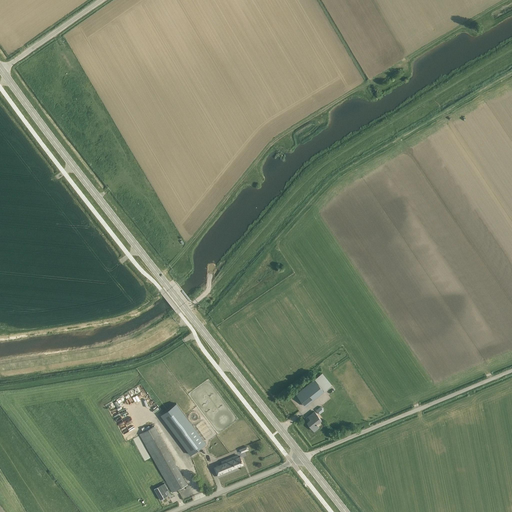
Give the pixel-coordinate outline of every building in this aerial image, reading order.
[(324,390),(332,384),(322,373),(315,379),(324,390)] [(304,388),(296,394),(305,406),(313,400),(304,388)] [(176,403),(161,415),(165,420),(186,448),(191,455),(206,443),(195,429),(176,403)] [(321,420),(315,411),(308,416),(311,420),(308,422),(314,431),(319,427),(317,424),(317,423),(321,420)] [(186,485),(187,484),(154,426),(139,434),(172,492),(179,489),(186,485)] [(238,457),(238,455),(231,458),(232,460),(214,467),(218,477),(236,470),(236,467),(243,464),(240,456),(238,457)] [(160,486),(153,490),(160,501),(167,497),(160,486)]
